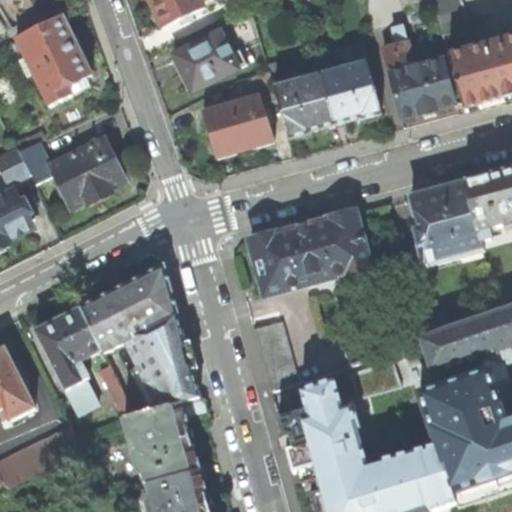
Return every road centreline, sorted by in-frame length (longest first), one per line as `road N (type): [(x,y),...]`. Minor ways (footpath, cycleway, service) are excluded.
road 1 (residential): [(187,220),(511,136)]
road 2 (residential): [(187,220),(267,511)]
road 3 (residential): [(187,220),(109,0)]
road 4 (residential): [(0,300),(126,236),(187,220)]
